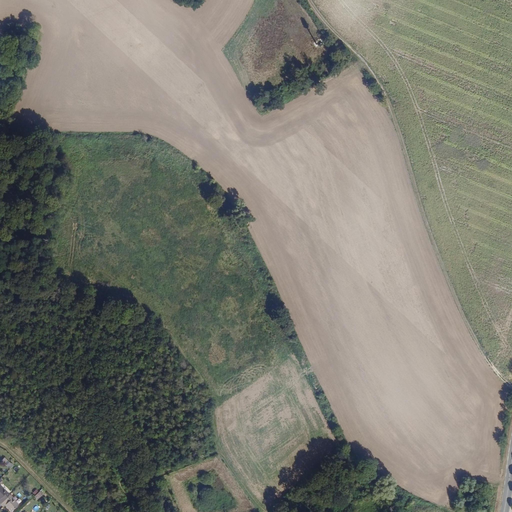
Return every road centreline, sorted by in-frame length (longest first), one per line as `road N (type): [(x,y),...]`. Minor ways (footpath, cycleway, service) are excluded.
road 1 (track): [(511,386),(458,303),(376,75),(310,0)]
road 2 (track): [(0,361),(48,380),(141,511)]
